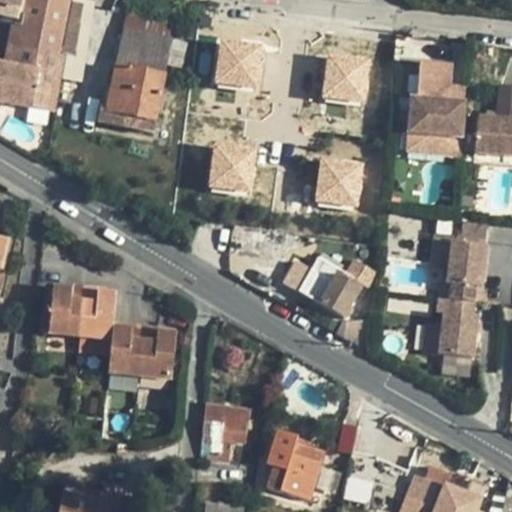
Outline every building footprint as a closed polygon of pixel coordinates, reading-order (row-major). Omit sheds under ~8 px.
[(0,64),(0,101),(55,112),(66,57),(61,55),(69,0),(0,0),(0,7),(18,12),(12,44),(8,66),(0,64)] [(95,2),(79,0),(71,0),(63,53),(68,55),(64,78),(84,83),(95,2)] [(124,39),(118,69),(164,78),(166,66),(180,69),(185,43),(168,40),(174,14),(119,3),(113,36),(124,39)] [(0,41),(0,64),(8,66),(12,44),(0,41)] [(255,90),(260,50),(219,45),(214,86),(255,90)] [(401,54),(397,96),(410,98),(411,93),(416,93),(420,56),(401,54)] [(411,93),(410,98),(407,134),(443,138),(442,150),(458,152),(463,97),(448,96),(449,89),(452,59),(420,56),(416,93),(411,93)] [(362,103),(367,62),(327,58),(322,98),(362,103)] [(115,86),(110,112),(155,121),(164,78),(118,69),(115,86)] [(154,134),(155,121),(110,112),(115,86),(106,84),(99,123),(154,134)] [(511,88),(496,87),(492,123),(511,125),(511,88)] [(464,90),(449,89),(448,96),(463,97),(464,90)] [(477,122),(474,154),(511,157),(511,125),(492,123),(477,122)] [(443,138),(407,134),(405,153),(458,158),(458,152),(442,150),(443,138)] [(213,149),(208,190),(248,194),(253,154),(213,149)] [(315,202),(355,207),(360,167),(320,162),(315,202)] [(452,246),(485,249),(487,229),(461,227),(461,236),(453,236),(452,240),(435,238),(432,268),(449,270),(452,246)] [(477,361),(479,335),(475,335),(475,328),(480,328),(480,320),(474,319),(476,290),(483,290),(483,282),(479,281),(479,275),(483,276),(485,249),(452,246),(449,270),(448,288),(449,288),(448,302),(442,301),(435,301),(434,316),(441,316),(439,329),(437,357),(477,361)] [(311,272),(300,292),(344,320),(360,293),(364,294),(375,275),(353,261),(344,276),(319,260),(311,272)] [(284,283),(300,292),(311,272),(296,263),(284,283)] [(52,311),(47,352),(80,356),(85,310),(70,308),(70,313),(52,311)] [(85,310),(80,356),(79,370),(109,373),(111,351),(114,318),(96,316),(97,310),(85,310)] [(422,356),(437,357),(439,329),(424,328),(422,356)] [(109,373),(106,396),(137,400),(142,351),(128,349),(128,353),(111,351),(109,373)] [(142,351),(137,400),(168,402),(173,358),(156,357),(156,352),(142,351)] [(207,406),(200,460),(228,464),(231,444),(244,445),(249,412),(207,406)] [(342,428),(336,450),(349,454),(356,431),(342,428)] [(273,466),(266,487),(308,501),(312,487),(318,468),(318,465),(291,456),(296,440),(276,432),(265,465),(273,466)] [(317,447),(296,440),(291,456),(318,465),(323,455),(316,452),(317,447)] [(478,463),(471,480),(487,487),(493,472),(478,463)] [(478,511),(477,511),(481,500),(465,493),(447,486),(450,477),(428,467),(423,480),(414,476),(406,499),(436,511),(435,511),(478,511)] [(338,475),(318,468),(312,487),(332,493),(338,475)] [(465,493),(481,500),(487,487),(471,480),(465,493)] [(65,490),(63,500),(96,506),(98,497),(65,490)] [(63,500),(60,511),(137,511),(139,505),(98,497),(96,506),(63,500)]
